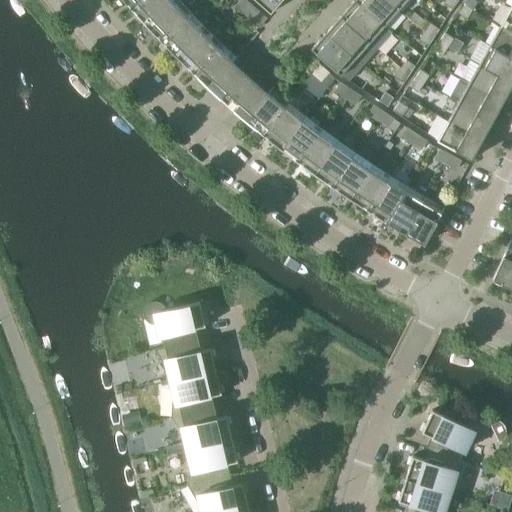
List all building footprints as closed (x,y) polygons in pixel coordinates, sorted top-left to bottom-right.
[(122,0),(131,10),(142,0),(122,0)] [(146,26),(173,0),(142,0),(131,10),(146,26)] [(160,41),(190,13),(178,0),(173,0),(146,26),(160,41)] [(244,14),(252,5),(245,0),(243,0),(236,8),(244,14)] [(282,0),(254,0),(270,14),(282,0)] [(354,0),(340,16),(377,49),(391,33),(384,26),(354,0)] [(386,0),(354,0),(384,26),(398,10),(386,0)] [(386,0),(398,10),(407,0),(386,0)] [(451,9),(457,0),(456,0),(445,0),(443,4),(451,9)] [(475,0),(466,0),(463,5),(472,10),(477,1),(475,0)] [(251,21),(259,12),(252,5),(244,14),(251,21)] [(471,10),(463,5),(458,13),(466,19),(472,22),(477,14),(471,10)] [(511,32),(511,7),(510,7),(499,26),(511,32)] [(258,27),(266,18),(259,12),(251,21),(258,27)] [(190,13),(160,41),(176,57),(205,28),(190,13)] [(325,33),(355,59),(363,65),(377,49),(340,16),(325,33)] [(430,23),(425,32),(433,37),(438,28),(430,23)] [(511,57),(511,32),(499,26),(489,45),(511,57)] [(191,72),(220,43),(205,28),(176,57),(191,72)] [(427,46),(433,37),(425,32),(419,40),(427,46)] [(355,59),(325,33),(311,49),(340,75),(355,59)] [(445,33),(439,41),(447,47),(453,38),(445,33)] [(441,55),(447,47),(439,41),(433,50),(441,55)] [(208,88),(236,58),(220,43),(191,72),(208,88)] [(511,57),(489,45),(478,64),(511,82),(511,57)] [(313,76),(321,67),(307,54),(299,63),(313,76)] [(400,68),(406,60),(399,55),(394,63),(400,68)] [(226,104),(245,82),(253,73),(243,64),(236,58),(208,88),(215,94),(226,104)] [(414,65),(406,60),(400,68),(408,74),(414,65)] [(511,82),(478,64),(468,83),(503,102),(511,85),(511,82)] [(321,67),(313,76),(321,82),(328,73),(321,67)] [(403,82),(408,74),(400,68),(395,77),(403,82)] [(420,69),(415,78),(423,83),(429,75),(420,69)] [(244,120),(271,89),(266,85),(253,73),(245,82),(226,104),(239,116),(244,120)] [(417,92),(423,83),(415,78),(409,87),(417,92)] [(503,102),(468,83),(460,79),(450,98),(458,102),(492,121),(503,102)] [(344,98),(350,89),(340,83),(335,91),(344,98)] [(262,135),(288,103),(271,89),(244,120),(262,135)] [(354,104),(360,96),(350,89),(344,98),(354,104)] [(385,92),(379,101),(387,106),(393,97),(385,92)] [(399,101),(393,110),(401,116),(407,107),(399,101)] [(458,102),(447,121),(482,140),(492,121),(458,102)] [(279,148),(304,116),(288,103),(262,135),(279,148)] [(378,120),(383,112),(373,105),(368,113),(378,120)] [(388,127),(393,119),(383,112),(378,120),(388,127)] [(321,128),(304,116),(279,148),(296,162),(321,128)] [(482,140),(447,121),(436,140),(471,160),(482,140)] [(338,141),(321,128),(296,162),(314,174),(338,141)] [(411,143),(416,134),(407,128),(401,136),(411,143)] [(421,149),(426,141),(416,134),(411,143),(421,149)] [(338,141),(314,174),(331,187),(355,153),(338,141)] [(445,164),(450,155),(439,149),(435,158),(445,164)] [(372,164),(355,153),(331,187),(349,199),(372,164)] [(456,169),(460,161),(450,155),(445,164),(456,169)] [(390,176),(372,164),(349,199),(367,211),(390,176)] [(390,176),(367,211),(377,217),(386,222),(407,187),(390,176)] [(425,198),(407,187),(386,222),(404,233),(425,198)] [(444,208),(425,198),(404,233),(424,244),(444,208)] [(511,288),(511,243),(509,242),(492,279),(511,288)] [(162,347),(198,339),(195,328),(205,326),(199,302),(165,310),(164,306),(160,303),(156,301),(151,301),(147,303),(144,307),(143,311),(142,316),(145,320),(148,323),(152,324),(157,324),(162,347)] [(198,339),(162,347),(154,348),(169,375),(170,381),(215,370),(210,347),(200,350),(198,339)] [(215,370),(170,381),(172,388),(170,417),(214,407),(211,396),(221,393),(215,370)] [(216,418),(214,407),(170,417),(185,442),(186,449),(232,438),(226,415),(216,418)] [(426,447),(459,460),(468,440),(473,441),(477,441),(481,438),(484,435),(485,430),(484,426),(482,422),(478,419),(474,418),(469,419),(465,421),(463,425),(431,410),(421,432),(430,436),(426,447)] [(237,461),(232,438),(186,449),(188,455),(187,484),(187,485),(230,474),(227,463),(237,461)] [(459,460),(426,447),(421,458),(412,455),(404,478),(449,492),(451,485),(466,462),(459,460)] [(230,474),(187,485),(187,486),(201,509),(201,511),(220,511),(248,506),(242,483),(232,486),(230,474)] [(449,492),(404,478),(397,500),(408,504),(405,511),(446,511),(447,499),(449,492)]
